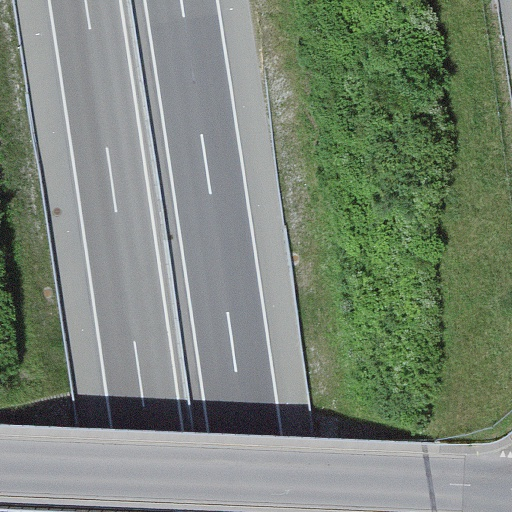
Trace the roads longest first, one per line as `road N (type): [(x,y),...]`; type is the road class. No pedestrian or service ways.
road 1 (motorway): [(84,0),(159,511)]
road 2 (motorway): [(255,511),(181,0)]
road 3 (tertiary): [(511,487),(0,462)]
